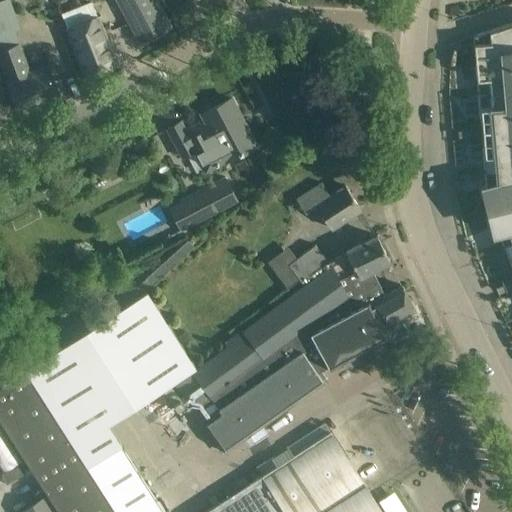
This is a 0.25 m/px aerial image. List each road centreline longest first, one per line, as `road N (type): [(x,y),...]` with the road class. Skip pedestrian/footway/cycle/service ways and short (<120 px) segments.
road 1 (unclassified): [(0,161),(223,33),(304,19),(415,26)]
road 2 (tertiary): [(511,411),(433,240),(415,182),(415,26)]
